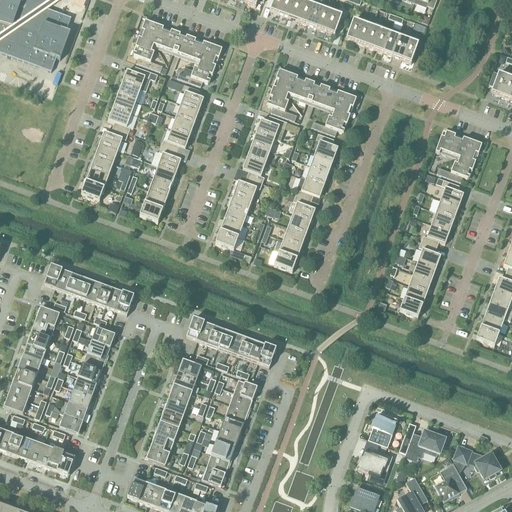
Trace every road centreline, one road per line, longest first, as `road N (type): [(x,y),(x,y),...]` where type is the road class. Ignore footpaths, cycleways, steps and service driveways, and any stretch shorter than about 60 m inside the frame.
road 1 (residential): [(328,511),(366,390),(511,444)]
road 2 (residential): [(183,252),(257,39)]
road 3 (residential): [(315,299),(390,87)]
road 4 (residential): [(45,200),(118,0)]
road 5 (residential): [(442,347),(511,149)]
road 6 (residential): [(89,508),(158,321)]
road 7 (residential): [(245,511),(288,391),(272,385),(282,353)]
road 8 (residential): [(390,87),(257,39)]
road 9 (residential): [(511,132),(390,87)]
